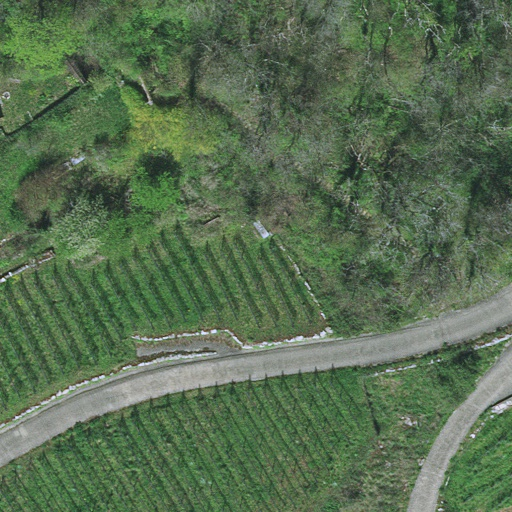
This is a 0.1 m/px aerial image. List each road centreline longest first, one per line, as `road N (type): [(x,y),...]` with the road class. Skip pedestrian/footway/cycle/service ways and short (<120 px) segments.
road 1 (track): [(0,455),(159,387),(436,331),(511,292)]
road 2 (track): [(511,355),(428,450),(419,511)]
